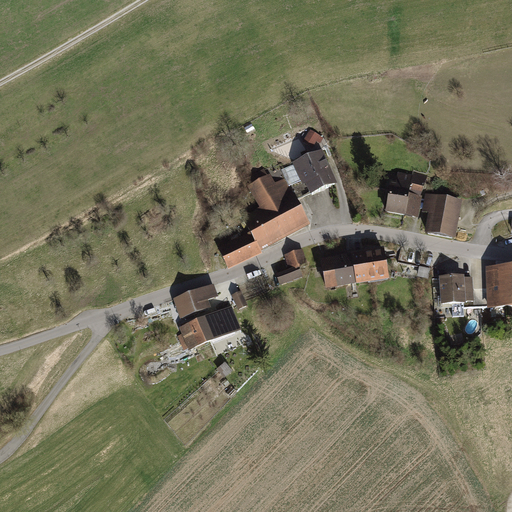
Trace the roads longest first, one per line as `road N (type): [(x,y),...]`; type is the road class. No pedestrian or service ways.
road 1 (tertiary): [(104,317),(328,232),(371,231),(511,254)]
road 2 (unclassified): [(0,456),(103,331),(104,317)]
road 3 (track): [(0,85),(153,0)]
